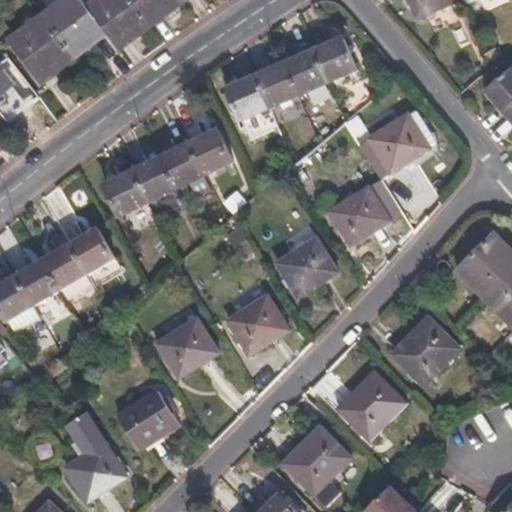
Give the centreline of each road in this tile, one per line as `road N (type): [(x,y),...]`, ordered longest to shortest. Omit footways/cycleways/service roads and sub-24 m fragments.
road 1 (residential): [(501,166),(162,511)]
road 2 (residential): [(0,202),(93,122),(281,0)]
road 3 (residential): [(360,0),(501,166)]
